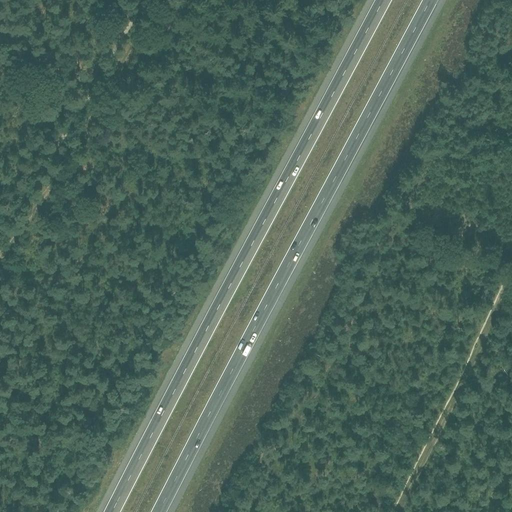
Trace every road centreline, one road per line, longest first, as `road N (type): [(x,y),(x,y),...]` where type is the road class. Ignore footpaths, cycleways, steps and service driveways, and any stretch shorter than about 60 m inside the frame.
road 1 (motorway): [(158,511),(429,0)]
road 2 (motorway): [(382,0),(111,511)]
road 3 (track): [(0,257),(77,144),(157,0)]
road 4 (track): [(398,511),(511,280)]
